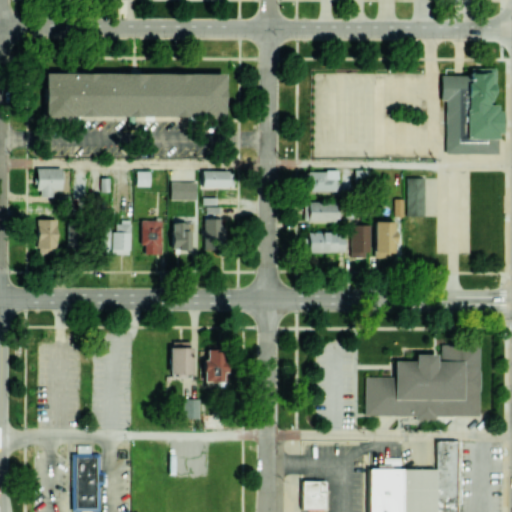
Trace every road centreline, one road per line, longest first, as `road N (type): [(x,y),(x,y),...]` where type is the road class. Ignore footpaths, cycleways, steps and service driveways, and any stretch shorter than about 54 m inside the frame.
road 1 (secondary): [(511,31),(0,28)]
road 2 (secondary): [(0,297),(511,300)]
road 3 (residential): [(268,511),(268,0)]
road 4 (residential): [(0,136),(1,0)]
